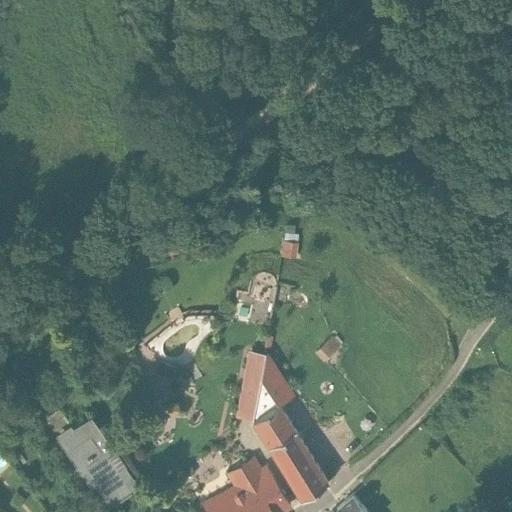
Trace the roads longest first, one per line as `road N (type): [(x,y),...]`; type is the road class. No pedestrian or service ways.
road 1 (residential): [(297,511),(421,411),(511,289)]
road 2 (track): [(227,146),(133,213),(0,261)]
road 3 (track): [(175,0),(169,28),(177,60),(227,146)]
road 4 (track): [(283,94),(409,0)]
